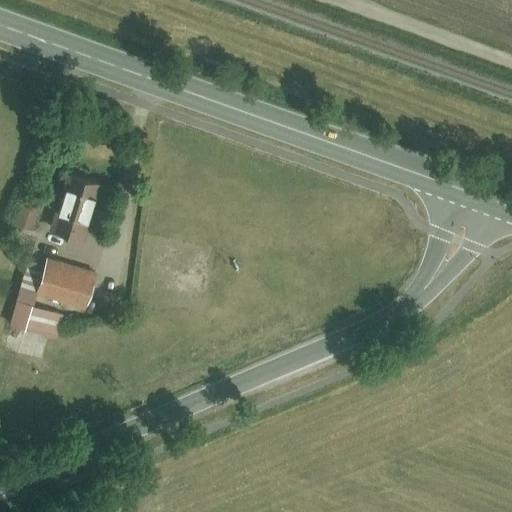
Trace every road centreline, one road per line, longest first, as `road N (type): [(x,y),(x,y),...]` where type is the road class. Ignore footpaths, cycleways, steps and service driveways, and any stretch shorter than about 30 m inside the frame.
road 1 (primary): [(486,192),(0,21)]
road 2 (tertiary): [(0,484),(415,301),(425,287)]
road 3 (track): [(351,0),(511,58)]
